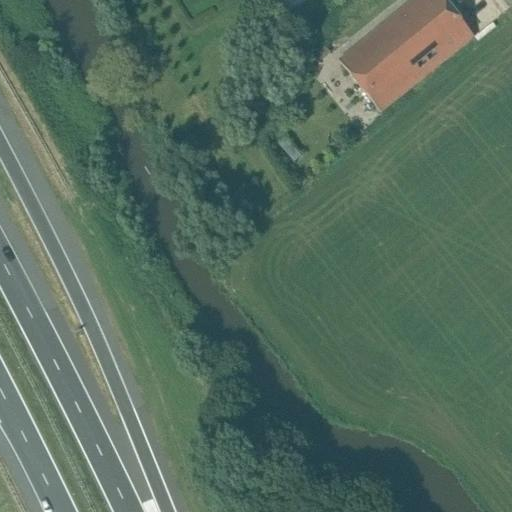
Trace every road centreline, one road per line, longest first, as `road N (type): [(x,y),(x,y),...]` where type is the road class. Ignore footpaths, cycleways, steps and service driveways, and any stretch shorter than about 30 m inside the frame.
road 1 (motorway): [(163,511),(62,269),(0,145)]
road 2 (motorway): [(127,511),(0,259)]
road 3 (motorway): [(0,386),(61,511)]
